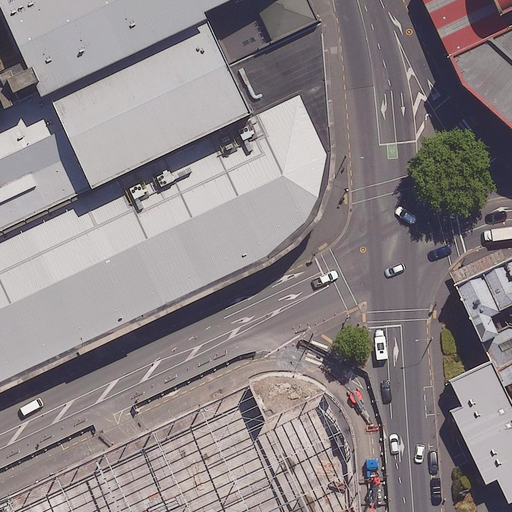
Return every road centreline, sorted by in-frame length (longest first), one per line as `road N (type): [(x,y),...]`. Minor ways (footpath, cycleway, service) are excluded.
road 1 (tertiary): [(356,0),(372,65),(391,250)]
road 2 (tertiary): [(0,443),(226,337)]
road 3 (tertiary): [(410,465),(368,391),(331,358),(286,342),(226,337)]
road 4 (tertiary): [(371,0),(458,130),(487,163),(511,174)]
road 5 (tertiary): [(410,465),(391,250)]
road 6 (tertiary): [(226,337),(391,250)]
road 7 (tertiary): [(391,250),(457,212),(511,202)]
